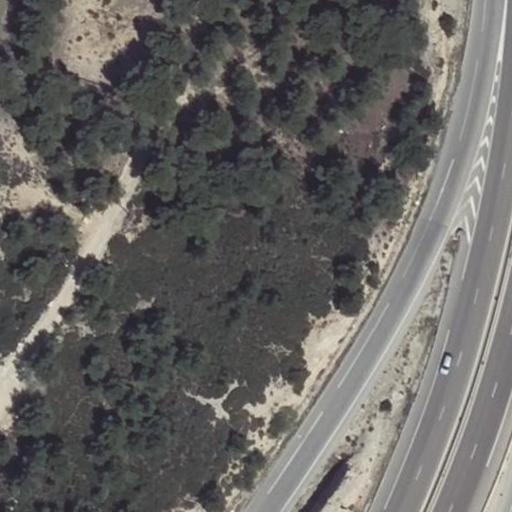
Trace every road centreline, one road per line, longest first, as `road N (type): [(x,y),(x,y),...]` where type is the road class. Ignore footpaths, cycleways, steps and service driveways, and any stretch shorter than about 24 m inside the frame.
road 1 (trunk): [(492,0),(477,106),(444,213),(374,350),(271,511)]
road 2 (track): [(211,0),(117,213),(0,401)]
road 3 (trunk): [(511,123),(460,363),(400,511)]
road 4 (trunk): [(450,511),(511,334)]
